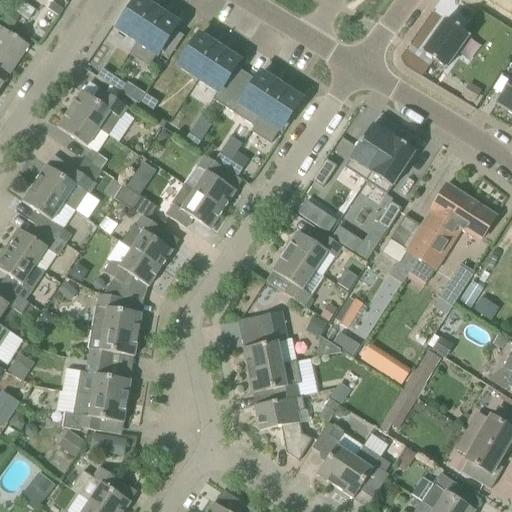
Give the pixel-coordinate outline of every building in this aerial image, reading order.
[(0,0),(0,15),(2,17),(9,6),(0,0)] [(158,11),(140,0),(137,0),(117,31),(137,44),(158,11)] [(53,2),(49,10),(59,17),(64,9),(53,2)] [(13,9),(6,18),(15,24),(21,14),(13,9)] [(178,24),(158,11),(137,44),(156,57),(178,24)] [(468,36),(445,20),(422,53),(445,70),(468,36)] [(29,46),(12,35),(0,26),(0,55),(15,67),(29,46)] [(220,49),(200,36),(179,68),(198,81),(220,49)] [(220,49),(198,81),(216,93),(212,99),(224,107),(245,75),(235,68),(239,61),(220,49)] [(15,67),(0,55),(0,84),(3,86),(15,67)] [(114,78),(103,70),(98,77),(109,85),(114,78)] [(245,75),(224,107),(235,114),(240,106),(260,119),(281,87),(261,74),(256,82),(245,75)] [(511,77),(495,105),(511,115),(511,77)] [(109,85),(121,93),(126,86),(114,78),(109,85)] [(470,86),(465,94),(471,98),(477,90),(470,86)] [(260,119),(253,131),(271,143),(279,131),(280,132),(301,100),(281,87),(260,119)] [(109,137),(128,108),(105,93),(98,103),(82,92),(70,111),(101,131),(109,137)] [(156,106),(144,98),(139,105),(151,113),(156,106)] [(70,111),(58,129),(87,148),(99,130),(70,111)] [(153,123),(162,129),(166,123),(157,117),(153,123)] [(373,125),(344,168),(366,182),(394,139),(392,138),(393,136),(386,131),(384,133),(373,125)] [(164,132),(157,141),(167,147),(173,138),(164,132)] [(196,151),(201,144),(189,136),(184,143),(196,151)] [(394,139),(366,182),(387,196),(415,153),(394,139)] [(92,166),(99,156),(91,150),(85,160),(84,161),(92,166)] [(218,155),(213,162),(225,170),(230,163),(218,155)] [(99,156),(92,166),(101,172),(108,162),(99,156)] [(206,173),(193,191),(223,211),(234,195),(236,192),(221,182),(220,181),(219,181),(221,176),(225,170),(213,162),(205,157),(198,168),(206,173)] [(101,172),(80,158),(66,179),(47,167),(35,185),(64,204),(76,212),(102,173),(101,172)] [(325,160),(312,181),(322,187),(335,167),(325,160)] [(230,163),(225,170),(237,178),(242,171),(230,163)] [(25,200),(23,203),(34,211),(28,220),(36,226),(57,240),(64,230),(52,222),(64,204),(35,185),(25,200)] [(402,284),(444,218),(453,223),(469,199),(447,185),(432,211),(422,227),(405,217),(390,241),(406,252),(390,277),(402,284)] [(131,211),(140,197),(124,186),(123,187),(115,200),(131,211)] [(193,191),(184,186),(172,204),(173,205),(166,216),(186,229),(193,219),(210,231),(223,211),(193,191)] [(152,216),(157,208),(140,197),(131,211),(136,214),(137,214),(141,216),(144,212),(152,216)] [(444,218),(418,259),(437,271),(462,230),(481,242),(496,217),(469,199),(453,223),(444,218)] [(306,202),(298,214),(306,220),(314,207),(306,202)] [(390,203),(377,223),(387,230),(400,210),(390,203)] [(173,252),(155,240),(162,230),(142,217),(135,227),(133,226),(121,243),(161,270),(173,252)] [(376,223),(369,233),(381,240),(387,231),(377,224),(376,223)] [(7,248),(34,267),(46,248),(58,256),(65,246),(57,240),(36,226),(29,236),(19,230),(7,248)] [(64,230),(57,240),(65,246),(72,235),(64,230)] [(298,233),(286,253),(315,272),(328,253),(336,258),(340,253),(343,248),(342,248),(323,235),(316,245),(315,244),(298,233)] [(149,288),(161,270),(121,243),(119,242),(107,259),(112,262),(104,273),(125,286),(131,276),(149,288)] [(25,301),(45,274),(34,267),(7,248),(0,257),(0,270),(7,276),(1,285),(25,301)] [(275,269),(273,272),(290,284),(284,294),(304,307),(310,298),(311,297),(302,292),(315,272),(286,253),(275,269)] [(453,307),(474,274),(461,266),(440,299),(453,307)] [(472,282),(460,302),(470,309),(483,289),(472,282)] [(70,303),(78,293),(67,284),(59,293),(70,303)] [(28,304),(25,301),(1,285),(0,286),(0,318),(8,306),(22,314),(28,304)] [(138,336),(142,315),(121,311),(123,299),(99,295),(94,329),(138,336)] [(481,298),(473,311),(490,322),(499,309),(481,298)] [(348,330),(363,305),(354,300),(339,325),(348,330)] [(329,323),(338,310),(329,304),(320,317),(329,323)] [(46,329),(53,318),(46,313),(39,324),(46,329)] [(264,345),(243,350),(248,372),(283,366),(296,363),(297,363),(292,340),(288,341),(285,329),(282,313),(259,317),(261,333),(264,345)] [(320,339),(328,325),(314,317),(306,331),(320,339)] [(0,345),(9,332),(0,325),(0,345)] [(135,358),(138,336),(94,329),(88,362),(112,366),(114,354),(135,358)] [(498,336),(492,345),(498,349),(504,348),(508,342),(498,336)] [(446,359),(454,347),(440,338),(433,351),(446,359)] [(360,346),(349,339),(342,350),(354,357),(360,346)] [(370,350),(363,356),(370,364),(377,357),(370,350)] [(426,384),(440,360),(427,351),(404,390),(418,399),(427,384),(426,384)] [(23,381),(35,364),(19,354),(7,371),(23,381)] [(510,357),(503,369),(511,374),(511,379),(508,386),(508,388),(511,389),(511,354),(511,358),(510,357)] [(65,370),(61,392),(76,394),(127,403),(131,381),(110,378),(112,366),(88,362),(86,373),(65,370)] [(299,398),(297,385),(301,384),(296,363),(283,366),(248,372),(253,395),(273,391),(276,402),(299,398)] [(337,388),(331,398),(342,405),(348,395),(337,388)] [(399,430),(418,399),(404,390),(378,432),(386,436),(392,426),(399,430)] [(60,391),(57,413),(64,414),(62,429),(80,431),(81,429),(87,431),(99,432),(101,421),(123,424),(127,403),(76,394),(61,392),(60,391)] [(0,399),(0,403),(11,409),(17,399),(4,392),(0,399)] [(302,436),(297,413),(305,412),(302,398),(299,398),(276,402),(255,407),(260,432),(281,428),(287,455),(299,463),(313,440),(302,436)] [(329,423),(339,405),(329,399),(319,417),(329,423)] [(346,418),(349,413),(340,407),(334,416),(339,420),(346,418)] [(511,414),(500,407),(494,418),(490,416),(488,420),(478,413),(467,431),(505,454),(511,441),(511,414)] [(16,415),(10,424),(19,429),(23,424),(21,418),(16,415)] [(344,434),(335,428),(328,424),(323,432),(339,442),(344,434)] [(27,426),(24,430),(26,434),(29,436),(34,435),(36,432),(35,427),(31,425),(27,426)] [(505,454),(467,431),(456,450),(467,457),(465,460),(468,461),(461,473),(491,490),(500,474),(495,471),(505,454)] [(85,444),(69,432),(58,447),(74,458),(85,444)] [(112,450),(114,438),(87,434),(85,445),(112,450)] [(382,456),(388,444),(372,435),(366,447),(382,456)] [(393,440),(386,451),(397,458),(404,447),(393,440)] [(363,446),(355,459),(335,488),(353,500),(375,467),(385,473),(391,465),(363,446)] [(335,488),(355,459),(336,447),(317,476),(335,488)] [(408,449),(402,458),(408,463),(411,463),(416,455),(408,449)] [(125,511),(131,503),(113,492),(120,481),(100,468),(93,479),(83,472),(71,489),(78,495),(104,511),(125,511)] [(39,474),(28,487),(43,500),(54,487),(39,474)] [(465,490),(441,474),(422,503),(435,511),(475,511),(458,500),(465,490)] [(104,511),(78,495),(67,511),(104,511)] [(254,511),(240,502),(233,511),(225,511),(214,504),(209,511),(254,511)] [(435,511),(422,503),(415,511),(435,511)]
